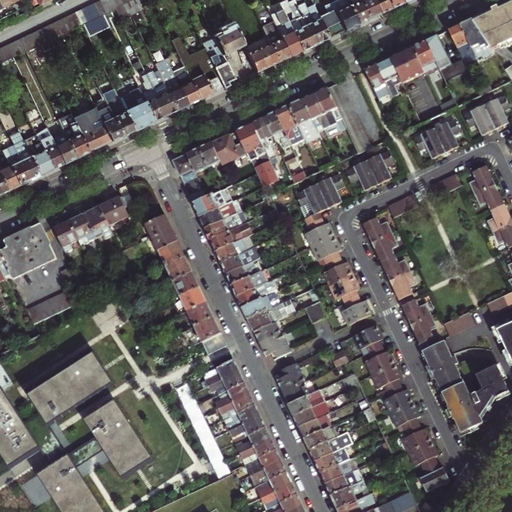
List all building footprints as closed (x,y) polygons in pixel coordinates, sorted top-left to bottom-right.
[(0,0),(0,1),(0,0),(0,10),(21,0),(0,0)] [(107,0),(104,0),(101,1),(107,14),(113,11),(107,0)] [(119,8),(114,0),(107,0),(113,11),(116,10),(119,8)] [(125,6),(122,0),(114,0),(119,8),(125,6)] [(132,15),(144,9),(141,4),(139,0),(136,0),(131,3),(127,4),(132,15)] [(289,23),(303,51),(309,48),(316,45),(296,1),(294,0),(289,3),(296,19),(289,23)] [(323,41),(330,38),(320,18),(314,5),(307,8),(304,3),(303,4),(300,0),(298,0),(296,1),(316,45),(323,41)] [(320,18),(330,38),(346,31),(359,24),(347,0),(338,0),(324,7),(328,14),(320,18)] [(361,0),(347,0),(359,24),(365,22),(371,19),(361,0)] [(375,0),(361,0),(371,19),(377,16),(382,14),(375,0)] [(393,9),(388,0),(375,0),(382,14),(387,11),(393,9)] [(388,0),(393,9),(399,6),(405,3),(403,0),(388,0)] [(107,14),(101,1),(95,4),(101,17),(105,15),(107,14)] [(511,1),(486,14),(482,16),(472,21),(492,52),(506,46),(507,47),(511,44),(511,1)] [(101,17),(95,4),(90,7),(96,19),(101,17)] [(121,20),(132,15),(127,4),(125,6),(119,8),(116,10),(121,20)] [(96,19),(90,7),(84,10),(89,22),(96,19)] [(136,22),(147,17),(144,9),(132,15),(136,22)] [(291,57),(277,27),(268,9),(264,11),(271,24),(263,28),(271,44),(280,62),(286,59),(291,57)] [(89,22),(84,10),(78,12),(84,25),(89,22)] [(297,54),(303,51),(289,23),(283,10),(276,14),(282,25),(277,27),(291,57),(297,54)] [(78,12),(72,15),(78,28),(84,25),(78,12)] [(72,15),(66,18),(72,31),(78,28),(72,15)] [(89,22),(84,25),(90,38),(111,28),(105,15),(101,17),(96,19),(89,22)] [(66,18),(60,21),(66,33),(72,31),(66,18)] [(60,21),(54,24),(60,36),(66,33),(60,21)] [(493,53),(492,52),(472,21),(467,23),(462,26),(474,55),(476,59),(484,55),(486,58),(493,53)] [(54,24),(49,26),(55,39),(60,36),(54,24)] [(222,36),(216,39),(224,55),(234,50),(244,46),(234,25),(226,29),(226,30),(221,33),(222,36)] [(49,26),(42,30),(48,42),(52,40),(55,39),(49,26)] [(472,64),(469,57),(474,55),(462,26),(455,29),(450,31),(465,67),(472,64)] [(42,30),(37,32),(43,45),(48,42),(42,30)] [(43,45),(37,32),(31,35),(37,48),(39,46),(43,45)] [(31,35),(25,38),(31,50),(37,48),(31,35)] [(213,94),(225,88),(206,49),(189,58),(179,37),(172,40),(201,100),(213,94)] [(446,80),(454,76),(450,68),(452,67),(437,37),(433,39),(427,42),(440,69),(446,80)] [(31,50),(25,38),(19,41),(25,53),(31,50)] [(236,79),(224,55),(216,39),(204,44),(206,49),(225,88),(230,86),(229,82),(232,81),(236,79)] [(39,46),(43,53),(55,47),(52,40),(48,42),(43,45),(39,46)] [(196,102),(201,100),(172,40),(161,45),(167,59),(189,105),(196,102)] [(25,53),(19,41),(13,44),(19,56),(25,53)] [(403,84),(404,85),(425,74),(426,76),(440,69),(427,42),(420,45),(401,54),(392,59),(403,84)] [(19,56),(13,44),(8,46),(13,59),(19,56)] [(274,65),(280,62),(271,44),(260,49),(269,67),(274,65)] [(8,46),(2,49),(7,61),(13,59),(8,46)] [(260,49),(249,54),(258,73),(264,70),(269,67),(260,49)] [(159,71),(178,111),(184,108),(189,105),(167,59),(156,64),(159,71)] [(393,98),(400,95),(396,87),(403,84),(392,59),(385,62),(378,65),(393,98)] [(140,61),(134,64),(137,69),(143,67),(140,61)] [(394,99),(393,98),(378,65),(372,68),(366,71),(382,104),(394,99)] [(172,113),(178,111),(159,71),(153,74),(152,72),(147,74),(157,97),(158,96),(163,106),(161,107),(166,117),(172,113)] [(157,97),(147,74),(143,76),(146,82),(144,83),(148,91),(142,93),(156,121),(161,119),(166,117),(161,107),(163,106),(158,96),(157,97)] [(146,126),(156,121),(142,93),(134,77),(130,79),(135,90),(137,89),(139,94),(121,102),(135,131),(146,126)] [(135,131),(121,102),(111,81),(100,87),(105,98),(124,136),(130,133),(135,131)] [(371,149),(340,83),(336,85),(328,89),(348,131),(359,154),(371,149)] [(317,94),(335,136),(336,137),(348,131),(328,89),(323,91),(317,94)] [(456,100),(442,106),(446,114),(478,98),(474,89),(455,98),(456,100)] [(329,139),(335,136),(317,94),(311,97),(304,100),(318,132),(322,140),(328,137),(329,139)] [(483,105),(495,129),(501,126),(508,122),(503,110),(509,107),(504,96),(483,105)] [(94,103),(96,108),(112,142),(118,139),(124,136),(105,98),(94,103)] [(318,132),(304,100),(297,104),(290,107),(306,140),(307,144),(316,140),(313,134),(318,132)] [(495,129),(483,105),(463,115),(469,127),(476,124),(481,135),(487,132),(495,129)] [(306,140),(290,107),(283,110),(276,114),(291,147),(306,140)] [(74,119),(90,152),(102,147),(112,142),(96,108),(74,119)] [(72,114),(59,120),(65,133),(78,158),(85,155),(90,152),(74,119),(72,114)] [(270,116),(265,119),(273,137),(275,142),(281,139),(281,142),(284,148),(287,149),(291,147),(276,114),(270,116)] [(268,139),(273,137),(265,119),(259,122),(253,124),(271,163),(275,170),(277,174),(283,171),(268,139)] [(434,129),(445,153),(452,149),(459,146),(453,134),(460,131),(454,119),(434,129)] [(247,127),(238,132),(249,155),(252,161),(259,158),(263,167),(271,163),(253,124),(247,127)] [(37,135),(53,170),(59,167),(65,164),(53,139),(48,141),(44,132),(42,133),(38,126),(33,128),(37,135)] [(407,126),(395,131),(397,136),(409,131),(407,126)] [(437,156),(445,153),(434,129),(413,139),(418,150),(426,147),(431,159),(437,156)] [(25,141),(20,132),(10,137),(14,145),(31,180),(36,178),(41,175),(25,141)] [(212,144),(224,170),(230,167),(229,164),(249,155),(238,132),(226,137),(212,144)] [(65,133),(53,139),(65,164),(72,161),(78,158),(65,133)] [(37,135),(25,141),(41,175),(47,173),(53,170),(37,135)] [(200,150),(209,169),(212,175),(224,170),(212,144),(207,147),(200,150)] [(31,180),(14,145),(3,150),(11,167),(20,186),(25,183),(31,180)] [(197,175),(209,169),(200,150),(195,152),(188,156),(197,175)] [(392,178),(387,166),(394,163),(388,151),(368,161),(379,184),(387,180),(392,178)] [(199,179),(197,175),(188,156),(174,162),(182,179),(185,186),(199,179)] [(370,188),(379,184),(368,161),(348,170),(353,182),(359,179),(364,191),(370,188)] [(15,188),(20,186),(11,167),(0,171),(0,172),(9,191),(15,188)] [(473,176),(476,183),(470,186),(475,197),(496,188),(491,177),(487,169),(473,176)] [(284,190),(277,174),(275,170),(259,178),(267,195),(268,197),(284,190)] [(9,191),(0,172),(0,195),(3,193),(9,191)] [(303,173),(292,178),(295,184),(306,179),(303,173)] [(339,203),(343,201),(338,189),(344,186),(339,174),(319,183),(327,202),(332,200),(335,205),(339,203)] [(459,178),(433,190),(439,202),(465,190),(459,178)] [(324,210),(322,205),(327,202),(319,183),(297,193),(303,206),(309,204),(315,214),(306,219),(309,225),(323,218),(320,212),(322,211),(324,210)] [(481,210),(488,207),(490,213),(505,206),(501,198),(496,188),(475,197),(481,210)] [(194,205),(208,198),(204,190),(190,197),(194,205)] [(197,212),(200,218),(225,207),(219,193),(208,198),(194,205),(197,212)] [(113,202),(102,208),(111,227),(118,223),(121,228),(130,223),(127,219),(132,216),(128,208),(135,205),(131,197),(124,200),(124,198),(122,199),(122,198),(113,202)] [(417,198),(393,209),(399,222),(423,210),(417,198)] [(244,211),(239,200),(225,207),(200,218),(203,224),(205,230),(244,211)] [(488,224),(493,236),(511,226),(511,221),(510,217),(505,206),(490,213),(494,221),(488,224)] [(111,227),(102,208),(93,212),(87,215),(98,239),(100,244),(115,237),(111,227)] [(240,227),(249,222),(244,211),(205,230),(208,235),(211,241),(240,227)] [(98,239),(87,215),(79,219),(71,222),(82,246),(98,239)] [(166,217),(148,225),(154,238),(172,229),(169,224),(166,217)] [(312,232),(307,234),(314,248),(336,237),(331,226),(330,223),(326,225),(323,218),(309,225),(312,232)] [(369,230),(375,244),(395,235),(390,223),(383,226),(380,219),(366,225),(369,230)] [(82,246),(71,222),(64,226),(56,230),(67,254),(82,246)] [(8,249),(0,252),(10,273),(13,280),(57,259),(41,225),(18,236),(5,243),(8,249)] [(511,226),(493,236),(499,248),(505,245),(508,251),(511,249),(511,226)] [(216,252),(251,236),(255,234),(252,228),(243,232),(240,227),(211,241),(214,248),(216,252)] [(172,229),(154,238),(160,251),(178,243),(176,238),(172,229)] [(381,256),(384,263),(397,257),(395,250),(401,247),(395,235),(375,244),(381,256)] [(256,247),(251,236),(216,252),(219,258),(222,264),(256,247)] [(327,265),(342,258),(339,252),(342,250),(341,246),(336,237),(314,248),(320,261),(325,259),(327,265)] [(160,251),(159,252),(167,267),(186,258),(182,250),(178,243),(160,251)] [(293,244),(288,246),(293,258),(298,255),(293,244)] [(225,270),(227,275),(261,258),(256,247),(222,264),(225,270)] [(0,252),(0,280),(1,283),(8,280),(5,275),(10,273),(0,252)] [(386,269),(393,283),(413,273),(408,262),(401,265),(397,257),(384,263),(386,269)] [(186,258),(167,267),(174,282),(193,273),(189,265),(186,258)] [(232,287),(262,272),(264,271),(260,264),(263,262),(261,258),(227,275),(230,281),(232,287)] [(342,258),(327,265),(330,271),(325,273),(331,286),(354,275),(350,266),(348,262),(344,264),(342,258)] [(81,284),(73,267),(61,272),(69,290),(81,284)] [(262,272),(232,287),(235,293),(238,298),(267,284),(262,272)] [(193,273),(174,282),(181,297),(200,288),(197,282),(193,273)] [(413,273),(393,283),(398,294),(402,302),(415,295),(412,288),(418,285),(413,273)] [(337,299),(343,297),(346,303),(360,296),(357,290),(360,288),(358,284),(354,275),(331,286),(337,299)] [(274,295),(277,293),(275,289),(276,288),(273,281),(267,284),(238,298),(240,304),(243,309),(274,295)] [(200,288),(181,297),(188,313),(207,303),(203,296),(200,288)] [(314,289),(309,292),(313,299),(301,305),(311,326),(328,319),(314,289)] [(76,305),(69,290),(27,309),(34,325),(76,305)] [(511,294),(511,293),(485,304),(491,317),(511,306),(511,294)] [(276,300),(274,295),(243,309),(246,315),(248,320),(273,309),(270,302),(276,300)] [(360,296),(346,303),(348,310),(343,312),(349,324),(372,314),(367,304),(366,302),(363,303),(360,296)] [(188,313),(181,297),(174,301),(181,316),(188,313)] [(408,315),(412,324),(432,315),(427,302),(420,305),(417,300),(404,306),(408,315)] [(276,323),(296,313),(290,301),(273,309),(248,320),(251,326),(254,333),(276,323)] [(207,303),(188,313),(195,328),(214,319),(210,311),(207,303)] [(469,312),(445,323),(451,335),(474,324),(469,312)] [(437,326),(432,315),(412,324),(417,334),(421,344),(434,337),(431,329),(437,326)] [(195,328),(203,342),(221,333),(217,325),(214,319),(195,328)] [(257,339),(260,345),(282,335),(276,323),(254,333),(257,339)] [(511,323),(495,331),(510,363),(511,361),(511,323)] [(382,336),(377,326),(355,337),(361,351),(366,349),(368,354),(383,347),(381,342),(384,341),(382,336)] [(227,346),(221,333),(203,342),(208,354),(227,346)] [(282,335),(260,345),(264,353),(266,357),(273,354),(276,361),(291,353),(289,350),(291,349),(284,334),(282,335)] [(432,363),(436,371),(438,369),(441,376),(437,378),(454,414),(462,432),(477,425),(475,420),(478,419),(480,418),(486,410),(484,407),(491,404),(489,400),(509,391),(498,364),(477,374),(483,386),(470,392),(458,368),(462,366),(450,338),(437,343),(434,337),(421,344),(428,359),(430,364),(432,363)] [(367,362),(373,375),(395,365),(391,355),(389,352),(386,354),(383,347),(368,354),(371,360),(367,362)] [(331,357),(329,358),(335,370),(349,363),(343,351),(331,357)] [(51,497),(60,511),(104,511),(83,478),(77,469),(85,463),(104,451),(110,461),(122,478),(136,469),(140,467),(153,459),(116,403),(86,422),(96,437),(75,451),(68,455),(54,433),(50,427),(57,423),(117,384),(107,370),(104,366),(95,353),(27,396),(33,404),(39,414),(24,423),(17,412),(4,392),(0,385),(0,453),(10,470),(40,451),(42,455),(46,460),(50,467),(37,475),(51,497)] [(203,384),(206,389),(209,388),(222,381),(223,382),(232,378),(231,376),(239,372),(237,366),(234,361),(217,369),(219,374),(205,382),(206,382),(203,384)] [(305,384),(307,384),(299,367),(297,368),(296,365),(282,372),(285,379),(280,381),(283,387),(280,389),(282,392),(284,395),(305,384)] [(386,391),(400,384),(397,378),(400,377),(399,374),(395,365),(373,375),(379,389),(384,387),(386,391)] [(222,381),(209,388),(211,394),(217,391),(219,397),(245,384),(243,379),(239,372),(231,376),(232,378),(223,382),(222,381)] [(233,475),(189,382),(175,389),(210,462),(220,481),(233,475)] [(245,384),(219,397),(222,402),(217,405),(219,410),(233,404),(233,405),(242,400),(242,399),(250,395),(248,389),(245,384)] [(311,396),(305,384),(284,395),(286,401),(289,406),(311,396)] [(408,393),(407,391),(404,392),(400,384),(386,391),(389,399),(384,401),(391,414),(413,404),(408,393)] [(359,389),(350,393),(355,401),(363,397),(359,389)] [(319,392),(311,396),(289,406),(292,414),(294,418),(325,403),(319,392)] [(219,410),(224,421),(232,417),(256,406),(253,401),(250,395),(242,399),(242,400),(233,405),(233,404),(219,410)] [(300,429),(331,414),(325,403),(294,418),(297,423),(300,429)] [(416,418),(419,417),(417,412),(413,404),(391,414),(397,428),(402,426),(404,431),(419,424),(416,418)] [(235,423),(227,427),(229,432),(243,426),(244,426),(252,422),(252,420),(260,416),(258,411),(256,406),(232,417),(235,423)] [(376,421),(371,409),(364,413),(370,424),(376,421)] [(332,428),(329,422),(338,418),(336,412),(331,414),(300,429),(302,435),(305,440),(330,428),(332,428)] [(243,426),(229,432),(232,438),(246,431),(249,437),(266,429),(263,422),(260,416),(252,420),(252,422),(244,426),(243,426)] [(427,434),(425,430),(422,431),(419,424),(404,431),(407,438),(403,440),(409,453),(431,442),(427,434)] [(330,428),(305,440),(307,445),(310,452),(336,440),(330,428)] [(250,440),(236,446),(240,455),(254,449),(255,450),(263,446),(262,443),(271,439),(269,434),(266,429),(249,437),(250,440)] [(314,459),(316,463),(345,449),(354,445),(349,434),(336,440),(310,452),(314,459)] [(254,449),(240,455),(245,466),(277,451),(274,446),(271,439),(262,443),(263,446),(255,450),(254,449)] [(431,442),(409,453),(415,467),(419,464),(422,471),(437,464),(434,458),(437,456),(435,451),(431,442)] [(387,443),(383,445),(394,468),(392,468),(399,482),(404,479),(387,443)] [(351,460),(345,449),(316,463),(319,469),(321,474),(351,460)] [(245,466),(251,477),(265,471),(265,472),(274,468),(273,466),(282,461),(279,456),(277,451),(245,466)] [(352,460),(351,460),(321,474),(323,479),(326,485),(357,471),(352,460)] [(265,471),(251,477),(254,485),(261,482),(260,480),(268,477),(270,482),(288,474),(285,468),(282,461),(273,466),(274,468),(265,472),(265,471)] [(437,464),(422,471),(425,476),(420,479),(427,493),(449,482),(445,473),(442,468),(440,469),(437,464)] [(329,491),(331,496),(363,482),(358,470),(357,471),(326,485),(329,491)] [(270,482),(256,489),(261,500),(275,493),(276,495),(285,490),(284,489),(293,485),(291,481),(288,474),(270,482)] [(368,489),(364,481),(363,482),(331,496),(335,504),(338,510),(357,501),(354,496),(368,489)] [(275,493),(261,500),(267,511),(281,504),(298,496),(296,491),(293,485),(284,489),(285,490),(276,495),(275,493)] [(365,511),(363,507),(373,502),(371,499),(374,498),(372,494),(371,495),(370,492),(367,494),(368,496),(357,501),(338,510),(338,511),(365,511)] [(410,493),(378,508),(379,511),(402,511),(416,506),(410,493)] [(301,502),(298,496),(281,504),(283,510),(279,511),(294,511),(303,506),(301,502)] [(425,503),(419,511),(418,511),(435,511),(437,511),(425,503)]
